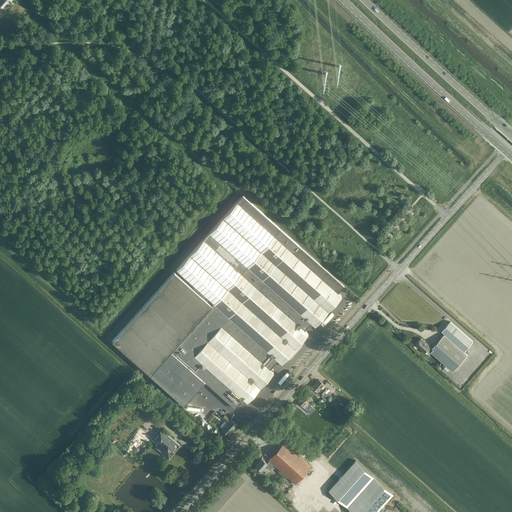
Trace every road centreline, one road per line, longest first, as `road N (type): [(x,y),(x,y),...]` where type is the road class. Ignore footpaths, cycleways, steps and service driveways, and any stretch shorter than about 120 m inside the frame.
road 1 (tertiary): [(183,511),(399,270)]
road 2 (primary): [(342,0),(511,155)]
road 3 (primary): [(511,135),(364,0)]
road 4 (tertiary): [(399,270),(511,145)]
road 5 (track): [(341,511),(318,492),(317,467),(284,436),(261,446),(245,432)]
